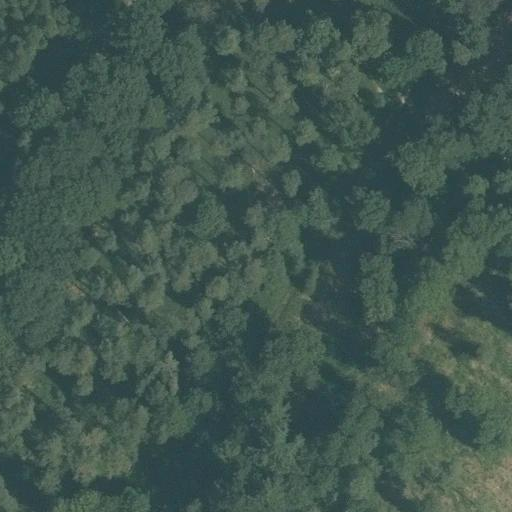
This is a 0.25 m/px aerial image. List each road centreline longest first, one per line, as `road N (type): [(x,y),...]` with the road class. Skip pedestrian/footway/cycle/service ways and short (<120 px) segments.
road 1 (track): [(134,511),(350,152)]
road 2 (track): [(137,0),(0,224)]
